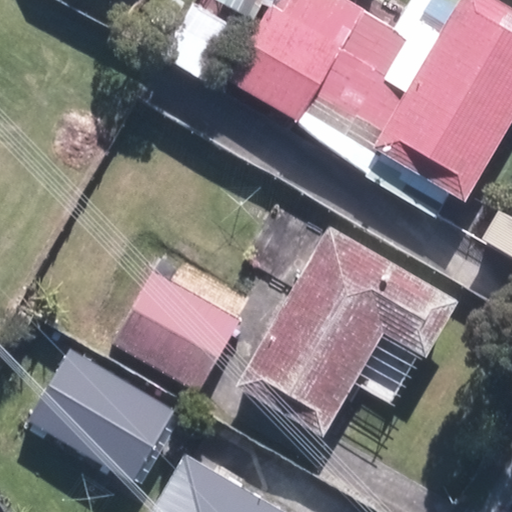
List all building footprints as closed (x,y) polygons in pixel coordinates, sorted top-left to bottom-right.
[(299,119),(371,176),(440,216),(454,192),(469,202),(511,126),(511,7),(499,0),(462,0),(434,50),(364,10),(365,7),(352,0),(292,0),(287,10),(274,3),(231,79),(299,119)] [(326,439),(385,335),(427,359),(460,302),(330,227),(238,388),(326,439)] [(198,394),(239,320),(153,273),(112,345),(198,394)] [(19,342),(32,318),(19,310),(6,334),(19,342)] [(179,411),(71,348),(27,423),(135,486),(179,411)] [(284,511),(184,454),(151,511),(284,511)]
